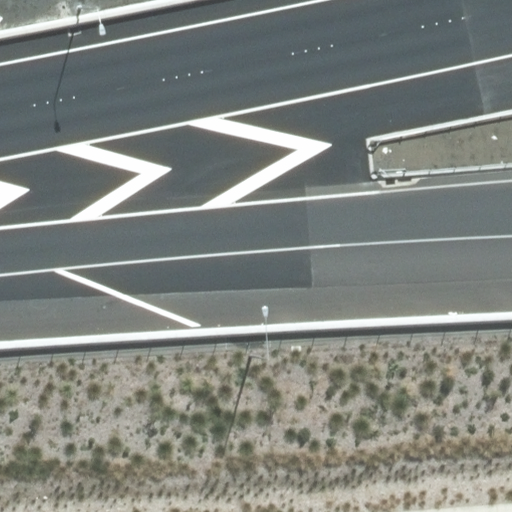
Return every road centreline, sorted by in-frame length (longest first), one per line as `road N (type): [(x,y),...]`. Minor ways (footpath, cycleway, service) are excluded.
road 1 (motorway): [(511,2),(0,108)]
road 2 (motorway): [(511,210),(0,254)]
